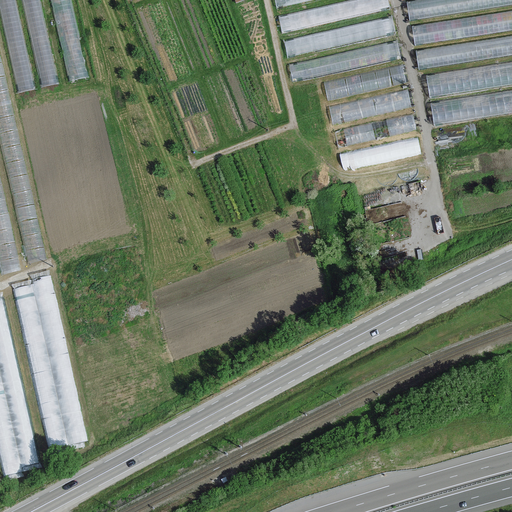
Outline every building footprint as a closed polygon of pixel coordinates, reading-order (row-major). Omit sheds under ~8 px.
[(0,0),(19,91),(34,88),(17,0),(0,0)] [(25,0),(45,85),(59,82),(40,0),(25,0)] [(53,0),(68,81),(86,78),(72,0),(53,0)] [(284,29),(392,10),(390,0),(341,0),(281,11),(284,29)] [(511,0),(410,0),(412,16),(511,2),(511,0)] [(417,39),(511,27),(511,7),(415,20),(417,39)] [(289,54),(397,33),(394,17),(286,38),(289,54)] [(421,65),(511,52),(511,33),(419,46),(421,65)] [(294,76),(403,58),(401,43),(292,61),(294,76)] [(330,99),(409,81),(404,62),(326,81),(330,99)] [(430,73),(432,93),(511,83),(511,65),(506,66),(505,64),(430,73)] [(511,89),(435,101),(438,123),(511,112),(511,89)] [(411,91),(332,102),(334,120),(414,109),(411,91)] [(337,129),(341,146),(419,127),(416,111),(337,129)] [(346,169),(425,152),(421,136),(343,153),(346,169)] [(0,273),(1,276),(22,272),(10,207),(2,209),(0,202),(5,202),(0,173),(0,273)] [(28,248),(28,261),(47,261),(47,248),(28,248)] [(70,447),(89,443),(51,275),(32,280),(33,285),(69,442),(70,447)] [(49,447),(69,442),(33,285),(13,290),(49,447)] [(0,369),(23,469),(42,465),(4,297),(0,297),(0,369)] [(0,459),(4,478),(24,474),(23,469),(0,369),(0,459)]
